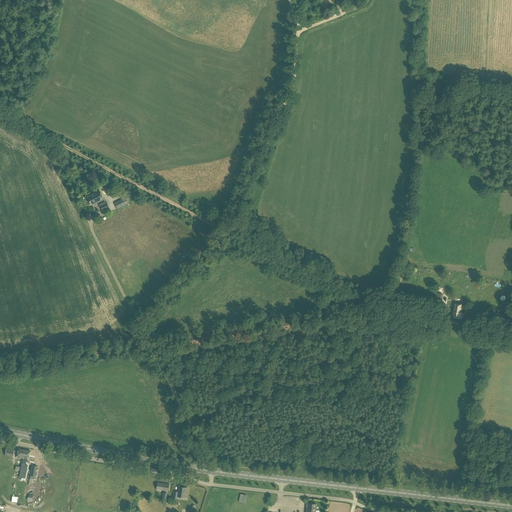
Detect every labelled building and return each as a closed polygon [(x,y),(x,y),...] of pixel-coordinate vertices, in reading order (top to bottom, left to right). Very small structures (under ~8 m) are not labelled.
[(320,16),(324,13),(318,6),(314,9),(320,16)] [(105,203),(99,190),(93,193),(94,194),(87,197),(91,205),(97,202),(101,210),(109,207),(107,203),(105,203)] [(117,209),(129,204),(126,197),(114,203),(117,209)] [(442,303),(443,294),(435,293),(435,299),(437,300),(436,303),(442,303)] [(464,319),(464,313),(463,313),(464,303),(453,302),(450,317),(464,319)] [(12,457),(14,450),(6,449),(4,456),(12,457)] [(22,459),(19,477),(25,479),(28,465),(25,465),(26,460),(28,461),(30,451),(24,450),(22,459)] [(32,466),(29,465),(29,469),(31,469),(30,476),(35,477),(37,466),(32,465),(32,466)] [(168,491),(169,484),(157,482),(156,490),(168,491)] [(185,498),(186,488),(178,487),(178,492),(174,492),(173,498),(177,498),(177,497),(185,498)] [(245,503),(246,495),(240,494),(238,502),(245,503)] [(315,511),(316,504),(307,503),(306,511),(315,511)]
